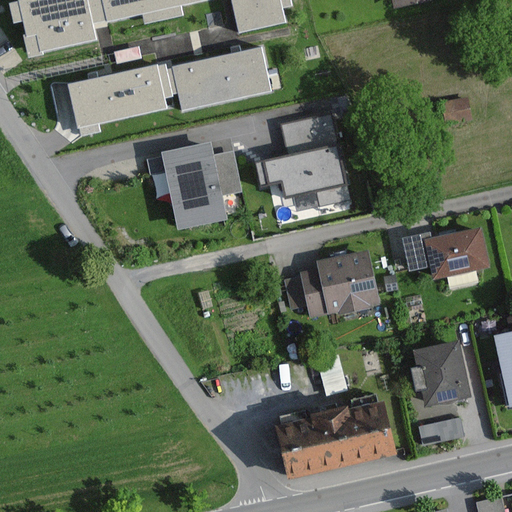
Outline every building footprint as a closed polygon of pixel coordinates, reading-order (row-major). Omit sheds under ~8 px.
[(111,20),(106,0),(7,0),(14,27),(25,24),(31,55),(104,38),(101,22),(111,20)] [(201,0),(106,0),(111,20),(201,0)] [(291,20),(286,0),(236,0),(243,31),(291,20)] [(278,90),(268,44),(172,65),(178,93),(182,111),(278,90)] [(170,58),(68,81),(78,128),(172,108),(169,95),(178,93),(172,65),(170,58)] [(474,116),(472,99),(445,103),(447,120),(474,116)] [(286,123),(293,154),(341,143),(334,113),(286,123)] [(213,141),(162,151),(178,230),(229,220),(213,141)] [(350,184),(341,143),(293,154),(265,160),(270,185),(280,182),(284,199),(350,184)] [(482,228),(433,240),(431,232),(418,235),(405,238),(412,270),(435,264),(438,278),(490,266),(482,228)] [(322,263),(323,270),(305,274),(289,278),(295,308),(313,304),(316,315),(380,300),(369,253),(322,263)] [(511,332),(496,336),(510,406),(511,405),(511,332)] [(417,352),(421,368),(415,369),(419,390),(425,388),(429,405),(470,396),(459,344),(417,352)] [(386,406),(348,414),(347,410),(315,417),(316,422),(282,429),(292,474),(396,451),(386,406)] [(464,418),(424,427),(428,445),(468,436),(464,418)] [(508,511),(504,494),(480,499),(482,511),(508,511)]
